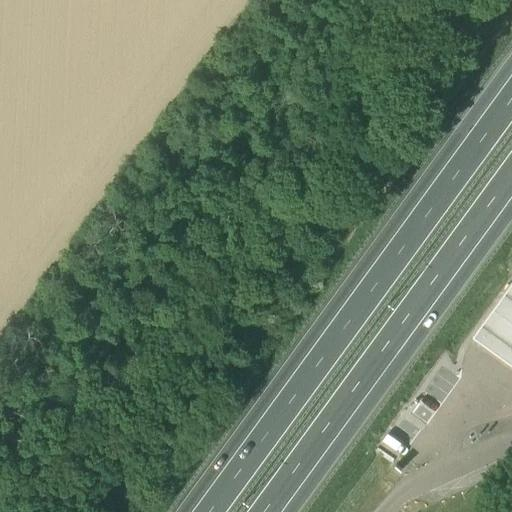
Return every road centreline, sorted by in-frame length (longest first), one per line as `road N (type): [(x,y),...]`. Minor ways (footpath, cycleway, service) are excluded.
road 1 (motorway): [(511,89),(200,511)]
road 2 (motorway): [(271,511),(511,185)]
